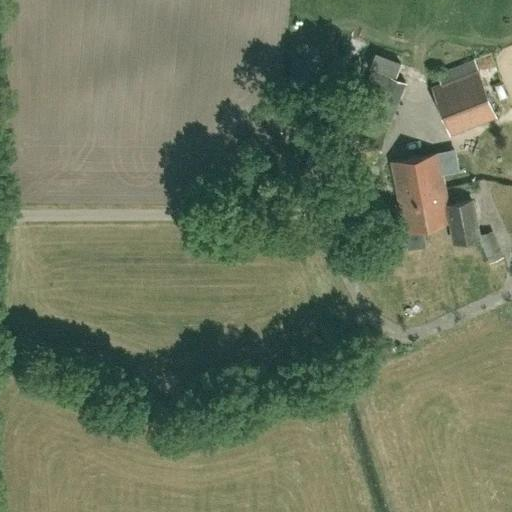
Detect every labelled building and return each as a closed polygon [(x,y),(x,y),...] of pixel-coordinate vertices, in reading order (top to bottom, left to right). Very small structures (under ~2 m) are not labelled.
[(366,112),(391,123),(408,82),(394,76),(399,63),(374,53),(368,68),(381,73),(366,112)] [(286,87),(318,88),(319,57),(288,56),(286,87)] [(432,87),(451,134),(497,116),(478,69),(432,87)] [(388,125),(341,105),(326,141),(372,161),(388,125)] [(319,183),(329,144),(312,139),(302,179),(319,183)] [(470,200),(448,204),(442,172),(456,169),(453,153),(450,151),(438,153),(438,152),(391,161),(397,193),(404,229),(447,221),(451,243),(457,242),(476,238),(472,222),(474,222),(470,200)] [(320,348),(325,362),(349,354),(344,340),(320,348)]
